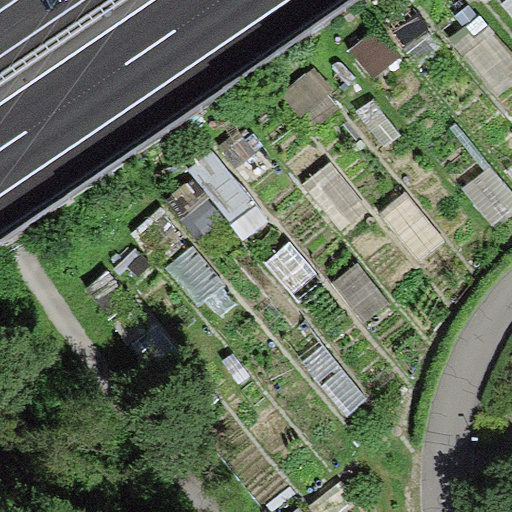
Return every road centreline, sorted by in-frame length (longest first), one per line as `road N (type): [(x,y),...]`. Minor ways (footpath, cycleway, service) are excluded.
road 1 (motorway): [(0,149),(220,0)]
road 2 (residential): [(511,296),(475,357),(451,441),(451,511)]
